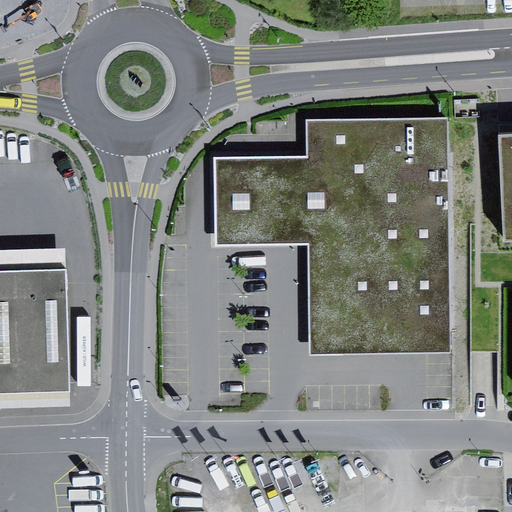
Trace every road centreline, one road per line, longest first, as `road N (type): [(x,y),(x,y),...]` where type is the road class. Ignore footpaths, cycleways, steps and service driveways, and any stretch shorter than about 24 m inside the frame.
road 1 (residential): [(127,438),(511,441)]
road 2 (primary): [(185,115),(243,89),(511,63)]
road 3 (primary): [(511,41),(242,57),(182,44)]
road 4 (residential): [(127,438),(130,259)]
road 5 (residential): [(130,259),(158,158),(178,123)]
road 6 (residential): [(100,131),(120,190),(130,259)]
road 7 (residential): [(127,438),(0,442)]
